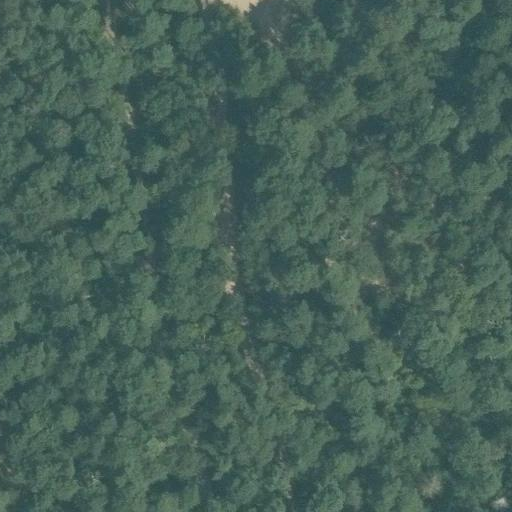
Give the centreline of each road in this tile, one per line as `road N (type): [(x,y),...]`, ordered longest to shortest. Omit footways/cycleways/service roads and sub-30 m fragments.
road 1 (unknown): [(283,511),(229,259),(209,50),(193,23),(201,0)]
road 2 (track): [(179,511),(138,309),(98,0)]
